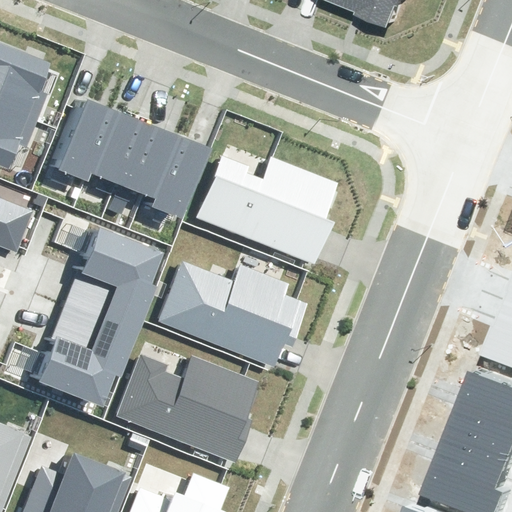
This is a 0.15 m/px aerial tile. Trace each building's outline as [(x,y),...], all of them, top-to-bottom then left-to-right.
[(358,0),(363,2),(360,9),(394,22),(402,0),(358,0)] [(0,42),(0,101),(33,114),(43,88),(30,84),(40,58),(0,42)] [(77,95),(50,163),(81,175),(84,167),(107,107),(77,95)] [(0,101),(0,159),(1,160),(10,136),(23,140),(33,114),(0,101)] [(107,107),(84,167),(114,179),(137,119),(107,107)] [(137,119),(114,179),(144,191),(168,130),(137,119)] [(168,130),(144,191),(141,199),(172,210),(198,142),(168,130)] [(216,157),(195,212),(314,258),(333,208),(324,204),(334,178),(264,151),(256,172),(216,157)] [(0,193),(0,243),(18,250),(35,208),(0,193)] [(163,252),(103,228),(87,269),(79,266),(64,304),(140,334),(159,285),(151,282),(163,252)] [(179,257),(156,318),(266,358),(273,341),(284,345),(300,303),(281,296),(287,282),(234,262),(228,275),(179,257)] [(511,270),(498,305),(511,310),(511,270)] [(58,341),(42,381),(103,405),(115,375),(123,377),(140,334),(64,304),(51,338),(58,341)] [(511,310),(498,305),(479,354),(511,366),(511,310)] [(141,349),(115,417),(238,462),(255,417),(246,413),(259,380),(191,355),(183,378),(167,372),(171,360),(141,349)] [(511,388),(467,371),(453,407),(511,429),(511,388)] [(511,429),(453,407),(443,434),(507,459),(511,447),(511,429)] [(0,511),(31,431),(0,418),(0,511)] [(443,434),(434,459),(497,484),(507,459),(443,434)] [(38,461),(18,511),(112,511),(128,471),(64,447),(56,468),(38,461)] [(497,484),(434,459),(420,495),(464,511),(495,511),(503,493),(495,490),(497,484)] [(136,491),(127,511),(216,511),(217,510),(212,508),(221,484),(192,472),(182,497),(163,489),(159,500),(136,491)]
